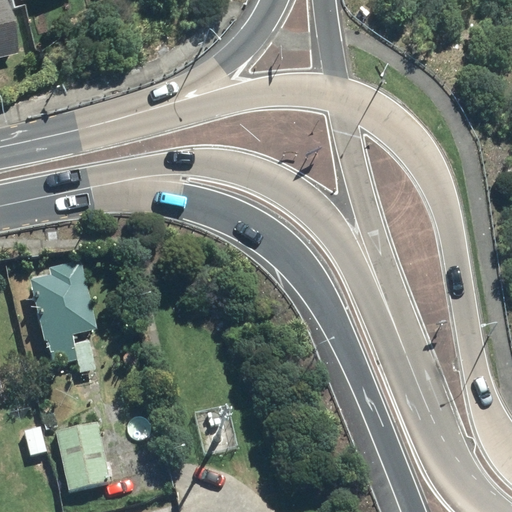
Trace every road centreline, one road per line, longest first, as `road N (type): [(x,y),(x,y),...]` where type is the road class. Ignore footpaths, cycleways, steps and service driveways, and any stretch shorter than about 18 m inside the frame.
road 1 (motorway): [(411,511),(327,309),(286,252),(251,225),(211,208),(127,197),(0,209)]
road 2 (primary): [(401,347),(316,210),(244,164),(160,162),(0,202)]
road 3 (primary): [(340,95),(400,125),(428,160),(448,220),(478,397),(511,454)]
road 4 (primary): [(77,128),(268,90),(340,95)]
road 5 (motorway): [(401,347),(340,95)]
road 6 (motorway): [(77,128),(226,59),(272,0)]
road 7 (primary): [(494,511),(451,459),(401,347)]
